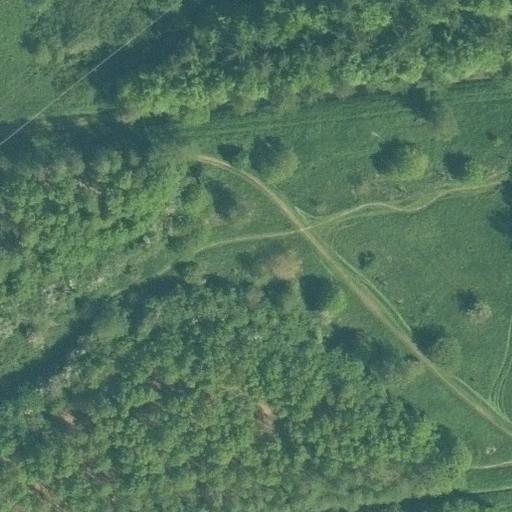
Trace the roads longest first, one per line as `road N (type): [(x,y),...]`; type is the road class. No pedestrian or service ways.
road 1 (track): [(511,433),(430,367),(263,185),(240,170),(180,152),(0,167)]
road 2 (track): [(511,117),(321,158),(295,176),(279,203)]
